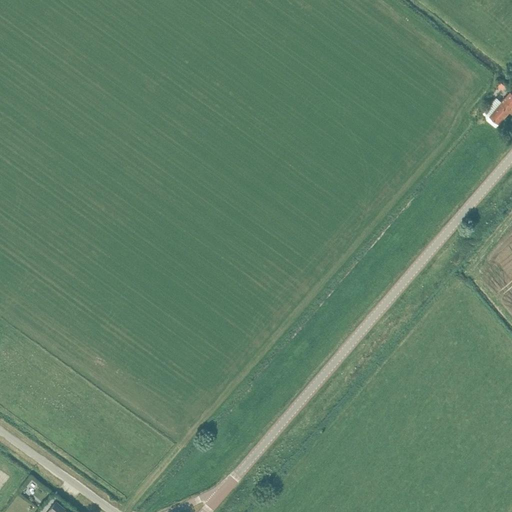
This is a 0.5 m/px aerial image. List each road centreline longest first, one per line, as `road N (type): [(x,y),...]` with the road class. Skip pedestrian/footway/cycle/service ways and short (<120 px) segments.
road 1 (secondary): [(228,486),(511,156)]
road 2 (unclassified): [(109,511),(0,432)]
